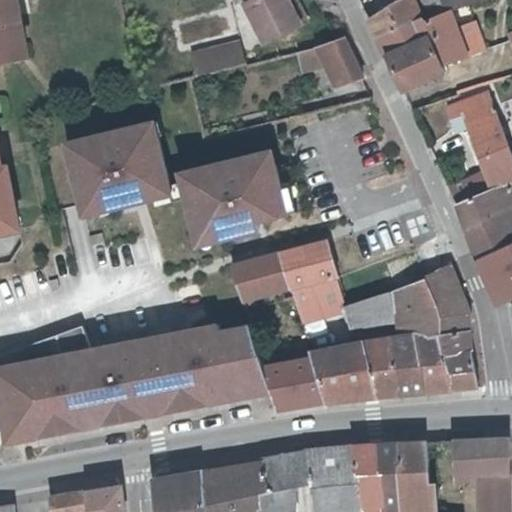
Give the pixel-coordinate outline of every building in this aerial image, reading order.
[(0,0),(0,62),(14,60),(15,59),(13,46),(26,44),(17,0),(0,0)] [(288,0),(252,0),(254,2),(247,6),(267,45),(303,27),(288,0)] [(288,0),(303,27),(311,22),(299,0),(288,0)] [(422,0),(403,0),(371,18),(380,38),(421,22),(431,18),(422,0)] [(426,0),(435,16),(432,17),(431,18),(421,22),(380,38),(387,54),(396,72),(405,91),(448,73),(445,66),(487,50),(471,3),(479,0),(426,0)] [(350,41),(341,43),(322,48),(340,85),(367,79),(350,41)] [(13,46),(15,59),(28,57),(26,44),(13,46)] [(241,46),(216,53),(221,73),(246,67),(241,46)] [(221,73),(216,53),(197,58),(202,78),(214,75),(221,73)] [(507,183),(511,181),(511,152),(484,96),(456,110),(467,132),(487,174),(451,189),(458,205),(507,183)] [(467,132),(456,110),(443,116),(451,133),(467,132)] [(159,118),(141,122),(144,135),(157,132),(162,131),(159,118)] [(141,122),(65,141),(80,201),(111,194),(114,205),(156,195),(154,187),(170,183),(157,132),(144,135),(141,122)] [(273,149),(181,172),(196,233),(227,226),(230,237),(262,229),(260,218),(288,210),(273,149)] [(0,232),(18,229),(6,167),(0,168),(0,232)] [(170,183),(154,187),(157,195),(172,192),(170,183)] [(511,193),(507,183),(458,205),(481,257),(511,243),(511,193)] [(111,194),(81,202),(83,213),(114,206),(114,205),(111,194)] [(230,237),(227,226),(196,233),(199,245),(230,237)] [(330,237),(287,251),(297,285),(322,277),(329,301),(347,296),(339,271),(330,237)] [(511,243),(481,257),(478,258),(497,302),(511,295),(511,243)] [(297,285),(287,251),(236,267),(247,301),(297,285)] [(435,305),(439,317),(468,314),(471,314),(453,266),(445,269),(425,276),(435,305)] [(417,309),(435,305),(425,276),(407,282),(410,289),(417,309)] [(410,289),(407,282),(390,288),(399,313),(417,309),(410,289)] [(399,313),(390,288),(348,302),(354,327),(362,325),(389,321),(402,319),(399,313)] [(442,332),(471,330),(468,314),(439,317),(442,332)] [(125,421),(277,395),(254,324),(226,330),(225,322),(196,328),(197,335),(165,342),(163,334),(96,347),(87,323),(0,354),(0,379),(12,440),(36,436),(125,421)] [(442,332),(457,389),(485,386),(471,330),(442,332)] [(457,389),(442,332),(418,335),(430,391),(457,389)] [(430,391),(418,335),(392,337),(403,394),(404,394),(430,391)] [(366,342),(379,397),(403,394),(392,337),(366,342)] [(379,397),(366,342),(316,352),(318,356),(332,402),(379,397)] [(332,402),(318,356),(269,368),(280,402),(282,410),(307,406),(332,402)] [(482,511),(511,511),(511,506),(511,483),(511,452),(511,438),(493,436),(488,436),(483,436),(478,436),(462,437),(457,437),(460,481),(482,474),(482,511)] [(428,479),(426,439),(397,440),(400,466),(404,508),(404,511),(435,511),(433,489),(432,479),(428,479)] [(384,511),(404,511),(404,508),(400,466),(397,440),(376,441),(382,488),(383,494),(384,502),(384,511)] [(382,488),(376,441),(353,442),(364,502),(384,502),(383,494),(382,488)] [(319,511),(318,511),(341,511),(341,502),(363,502),(361,486),(358,471),(353,442),(337,443),(322,445),(307,447),(314,484),(317,503),(319,511)] [(289,450),(299,485),(314,484),(307,447),(289,450)] [(298,511),(299,499),(299,485),(289,450),(262,455),(262,458),(262,476),(263,484),(259,484),(259,511),(298,511)] [(259,511),(259,484),(263,484),(262,476),(262,458),(203,468),(205,486),(207,505),(207,511),(259,511)] [(205,486),(203,468),(153,476),(155,511),(207,511),(207,505),(205,486)] [(124,511),(121,483),(87,489),(90,511),(107,510),(106,511),(124,511)] [(90,511),(87,489),(53,494),(55,507),(55,511),(90,511)] [(0,511),(21,511),(20,500),(0,503),(0,511)] [(384,511),(384,502),(364,502),(365,511),(384,511)]
